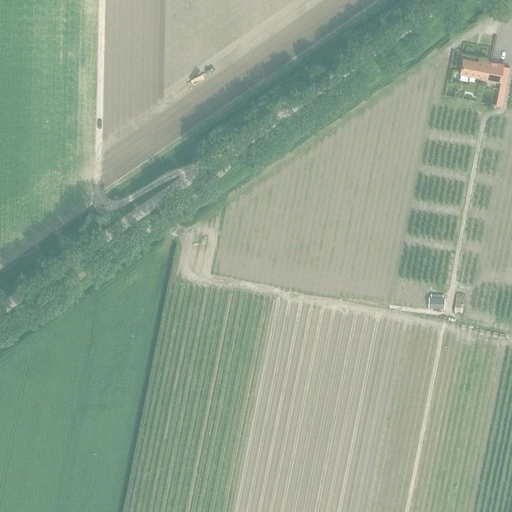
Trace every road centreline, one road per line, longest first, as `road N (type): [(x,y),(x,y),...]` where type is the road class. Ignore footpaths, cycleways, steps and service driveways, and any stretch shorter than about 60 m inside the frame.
road 1 (unclassified): [(0,312),(450,0)]
road 2 (track): [(213,164),(177,171),(121,203),(100,197),(103,0)]
road 3 (track): [(450,312),(486,115),(503,109),(511,67)]
